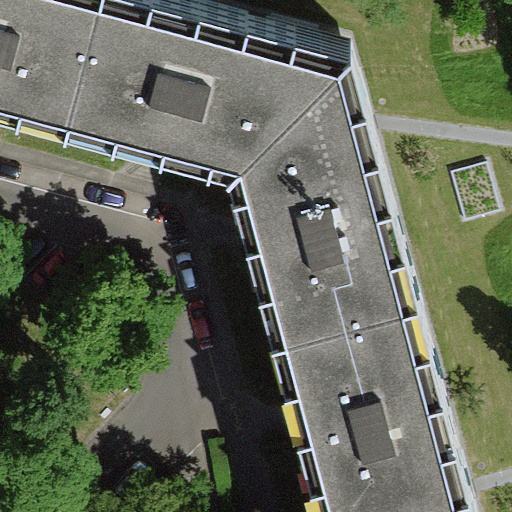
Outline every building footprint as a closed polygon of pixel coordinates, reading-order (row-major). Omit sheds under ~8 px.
[(0,0),(0,96),(67,114),(97,0),(0,0)] [(352,36),(219,0),(97,0),(67,114),(232,158),(352,36)] [(373,116),(352,36),(232,158),(254,243),(275,322),(418,283),(373,116)] [(470,473),(418,283),(275,322),(327,511),(470,473)] [(480,511),(477,499),(470,473),(327,511),(480,511)]
